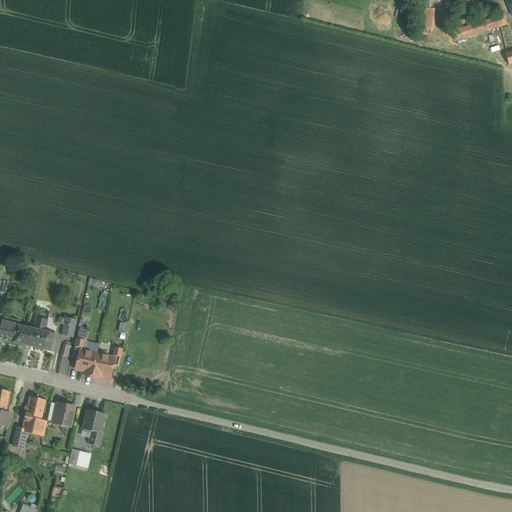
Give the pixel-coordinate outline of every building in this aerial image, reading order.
[(423,8),(424,28),(434,28),(433,8),(423,8)] [(511,28),(508,16),(456,31),(459,43),(511,28)] [(33,329),(28,328),(24,346),(35,348),(39,331),(45,332),(47,320),(35,318),(33,329)] [(77,320),(65,318),(61,335),(73,338),(77,320)] [(17,325),(7,323),(3,341),(13,343),(17,325)] [(13,343),(24,346),(28,328),(17,325),(13,343)] [(45,332),(39,331),(35,348),(51,352),(55,334),(45,332)] [(122,350),(114,348),(111,357),(114,358),(112,366),(118,367),(122,350)] [(97,354),(80,350),(75,370),(88,372),(87,375),(92,376),(97,354)] [(111,357),(97,354),(92,376),(96,378),(97,375),(109,378),(112,366),(114,358),(111,357)] [(10,393),(0,390),(0,411),(5,413),(10,393)] [(45,401),(29,397),(27,407),(25,407),(25,410),(26,411),(26,413),(25,413),(24,421),(22,428),(45,433),(47,422),(41,420),(45,401)] [(51,403),(47,421),(53,422),(57,404),(51,403)] [(75,408),(57,404),(53,422),(53,423),(70,427),(75,408)] [(5,413),(0,411),(0,426),(3,427),(4,426),(8,427),(11,414),(5,413)] [(105,415),(87,411),(82,429),(91,431),(89,438),(101,440),(103,433),(101,433),(105,415)] [(26,431),(17,429),(13,446),(22,448),(26,431)] [(101,440),(89,438),(88,444),(100,446),(101,440)] [(79,451),(72,450),(68,464),(76,466),(79,451)] [(79,451),(76,466),(87,469),(91,454),(79,451)] [(53,487),(51,496),(57,497),(59,489),(53,487)]
